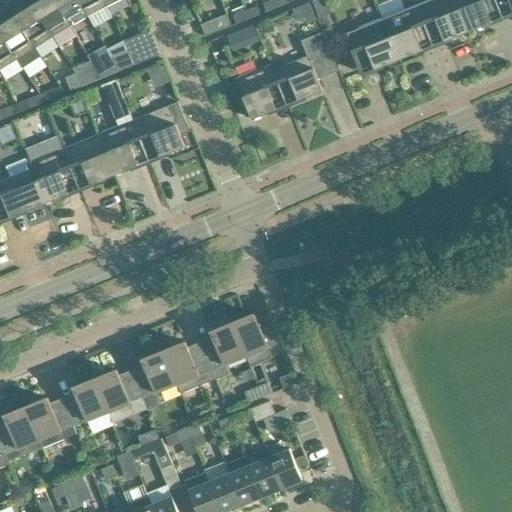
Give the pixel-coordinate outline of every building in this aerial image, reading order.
[(70,26),(55,0),(34,0),(31,2),(32,4),(33,4),(53,37),(70,26)] [(88,15),(79,0),(55,0),(70,26),(88,15)] [(106,7),(102,0),(79,0),(88,15),(106,7)] [(273,9),(285,4),(283,0),(271,0),(270,1),(273,9)] [(468,31),(455,0),(427,0),(417,4),(429,34),(440,30),(444,41),(468,31)] [(488,11),(499,6),(496,0),(455,0),(468,31),(492,22),(488,11)] [(511,0),(496,0),(499,6),(509,2),(511,8),(511,0)] [(33,4),(32,4),(24,10),(23,8),(13,14),(14,16),(36,48),(53,37),(33,4)] [(418,39),(429,34),(417,4),(382,18),(399,59),(423,50),(418,39)] [(248,19),(245,11),(243,11),(241,6),(231,10),(236,24),(248,19)] [(257,6),(245,11),(248,19),(260,14),(257,6)] [(201,24),(205,36),(231,26),(226,14),(201,24)] [(41,55),(36,48),(14,16),(6,21),(5,19),(0,21),(0,31),(17,59),(22,68),(41,55)] [(399,59),(382,18),(347,33),(360,64),(361,64),(360,62),(370,58),(375,69),(399,59)] [(253,25),(244,29),(251,44),(260,41),(253,25)] [(0,31),(0,69),(17,59),(0,31)] [(274,70),(271,63),(271,64),(283,94),(294,89),(298,100),(323,90),(318,79),(340,70),(324,31),(290,45),(297,60),(274,70)] [(129,51),(136,64),(160,54),(154,40),(129,50),(129,51)] [(136,64),(129,51),(113,57),(116,63),(119,71),(136,64)] [(114,62),(95,70),(100,79),(118,72),(114,62)] [(272,98),(283,94),(271,64),(235,78),(252,119),(276,109),(272,98)] [(94,81),(91,72),(86,74),(84,69),(76,73),(79,78),(83,86),(94,81)] [(83,86),(79,78),(76,73),(65,77),(71,91),(83,86)] [(145,150),(133,120),(116,79),(102,84),(119,125),(98,134),(115,175),(139,165),(150,160),(145,150)] [(43,102),(55,97),(51,89),(40,94),(43,102)] [(43,102),(40,94),(28,99),(31,107),(43,102)] [(185,146),(180,135),(190,131),(178,101),(133,120),(145,150),(150,160),(185,146)] [(0,119),(12,115),(8,107),(0,110),(0,119)] [(115,175),(98,134),(64,148),(76,178),(80,189),(91,184),(115,175)] [(76,178),(64,148),(29,162),(28,162),(45,203),(69,193),(80,189),(76,178)] [(45,203),(28,162),(29,162),(28,159),(9,167),(12,176),(0,180),(0,190),(6,206),(11,217),(22,212),(45,203)] [(6,206),(0,190),(0,221),(11,217),(6,206)] [(285,352),(272,320),(259,325),(254,314),(233,322),(246,356),(250,366),(285,352)] [(246,356),(233,322),(211,331),(215,342),(203,348),(215,378),(227,373),(224,365),(246,356)] [(215,378),(203,348),(190,353),(185,342),(164,350),(177,384),(176,384),(180,393),(215,378)] [(177,384),(164,350),(142,359),(146,370),(134,376),(143,398),(176,384),(177,384)] [(147,408),(143,398),(134,376),(121,381),(117,370),(95,378),(108,412),(112,422),(147,408)] [(108,412),(95,378),(73,387),(78,398),(65,404),(74,426),(108,412)] [(268,383),(259,387),(263,397),(273,393),(268,383)] [(263,397),(259,387),(245,392),(249,402),(263,397)] [(77,433),(74,426),(65,404),(52,409),(48,398),(26,406),(43,447),(77,433)] [(270,400),(250,409),(255,422),(276,414),(270,400)] [(43,447),(26,406),(4,415),(9,426),(0,429),(0,440),(8,461),(43,447)] [(230,417),(233,426),(244,422),(241,412),(230,417)] [(219,421),(223,431),(233,426),(230,417),(219,421)] [(187,428),(191,437),(202,432),(198,423),(187,428)] [(191,437),(187,428),(165,437),(169,446),(180,441),(191,437)] [(170,491),(182,486),(162,438),(130,451),(134,460),(154,452),(170,491)] [(8,461),(0,440),(0,467),(9,464),(8,461)] [(303,480),(290,448),(286,450),(284,445),(278,442),(265,447),(269,457),(282,488),(303,480)] [(282,488),(269,457),(265,447),(251,453),(249,457),(252,463),(249,465),(262,497),(282,488)] [(134,460),(130,451),(118,456),(123,468),(135,463),(134,460)] [(262,497),(249,465),(245,456),(226,464),(229,473),(242,505),(262,497)] [(116,474),(112,465),(101,469),(105,478),(116,474)] [(221,511),(209,481),(206,472),(185,481),(189,489),(197,511),(221,511)] [(224,511),(242,505),(229,473),(209,481),(221,511),(224,511)] [(83,476),(72,481),(76,490),(87,486),(83,476)] [(76,490),(72,481),(61,485),(65,495),(76,490)] [(50,511),(54,511),(45,489),(36,493),(43,511),(50,511)] [(154,511),(152,504),(148,495),(128,504),(131,511),(154,511)] [(178,511),(172,496),(152,504),(154,511),(178,511)]
